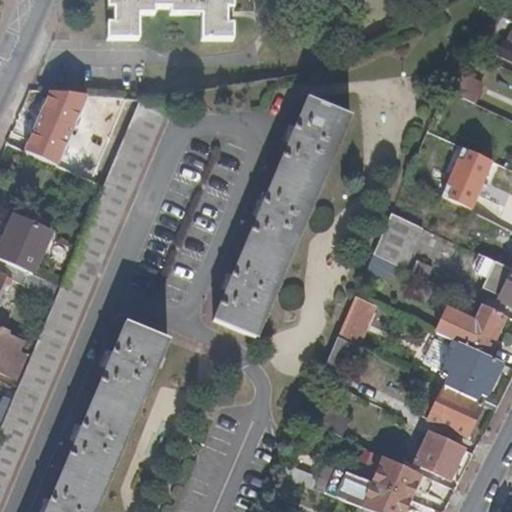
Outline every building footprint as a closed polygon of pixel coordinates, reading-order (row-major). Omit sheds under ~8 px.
[(106,0),(107,15),(112,15),(112,31),(107,31),(107,43),(138,42),(138,20),(154,19),(154,15),(168,15),(168,19),(201,20),(201,41),(235,40),(235,22),(226,22),(227,7),(235,7),(234,0),(106,0)] [(511,25),(498,54),(511,61),(511,25)] [(446,91),(473,103),(481,86),(454,73),(446,91)] [(85,303),(157,131),(172,96),(141,101),(117,159),(75,259),(15,402),(0,436),(0,504),(21,453),(57,369),(85,303)] [(350,118),(309,100),(287,151),(216,321),(257,338),(329,167),(350,118)] [(441,197),(470,211),(493,162),(464,148),(441,197)] [(405,270),(423,229),(392,214),(374,255),(389,262),(405,270)] [(0,237),(0,259),(17,267),(33,275),(62,288),(66,280),(37,267),(52,234),(16,218),(7,240),(0,237)] [(380,278),(389,262),(374,255),(367,272),(380,278)] [(511,270),(481,255),(473,272),(489,280),(485,289),(503,298),(501,302),(511,306),(511,270)] [(0,259),(0,302),(8,284),(10,285),(11,282),(56,302),(62,289),(16,269),(17,267),(0,259)] [(412,273),(427,280),(432,270),(417,262),(412,273)] [(381,307),(358,296),(340,336),(364,347),(381,307)] [(484,307),(476,325),(447,311),(436,334),(459,344),(465,347),(485,357),(497,331),(500,333),(507,317),(484,307)] [(97,511),(170,342),(129,325),(104,384),(48,511),(97,511)] [(15,333),(0,326),(0,371),(11,377),(16,364),(25,367),(30,356),(21,352),(26,342),(14,336),(15,333)] [(362,348),(339,338),(321,379),(344,390),(362,348)] [(465,347),(459,344),(443,378),(448,381),(446,387),(476,402),(479,395),(487,399),(503,365),(485,357),(465,347)] [(33,357),(30,356),(25,367),(16,364),(11,377),(23,382),(33,357)] [(410,388),(424,395),(429,384),(415,378),(410,388)] [(430,421),(446,387),(441,385),(425,418),(430,421)] [(476,402),(446,387),(430,421),(435,423),(437,418),(446,422),(444,427),(468,438),(484,405),(476,402)] [(317,403),(308,422),(340,437),(349,417),(317,403)] [(437,418),(435,423),(444,427),(446,422),(437,418)] [(463,450),(429,434),(415,464),(449,479),(463,450)] [(423,476),(379,456),(377,462),(382,464),(373,483),(412,500),(423,476)] [(280,476),(294,482),(298,473),(284,466),(280,476)] [(351,474),(340,500),(371,511),(405,511),(412,500),(373,483),(351,474)]
